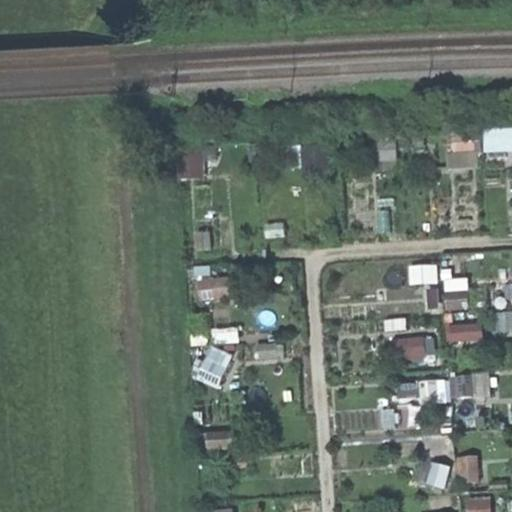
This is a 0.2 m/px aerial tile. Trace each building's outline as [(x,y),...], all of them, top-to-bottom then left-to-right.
[(495,149),(511,149),(511,127),(495,128),(495,149)] [(455,166),(486,167),(488,140),(457,138),(455,166)] [(339,170),(338,142),(311,143),(312,171),(339,170)] [(185,143),(186,177),(213,177),(212,143),(185,143)] [(206,277),(208,298),(237,295),(234,275),(206,277)] [(455,308),(477,306),(475,286),(453,288),(455,308)] [(492,338),(490,320),(455,323),(456,341),(492,338)] [(434,355),(431,334),(399,337),(401,359),(434,355)] [(218,344),(206,378),(228,385),(239,351),(218,344)] [(457,393),(494,392),(493,372),(456,374),(457,393)] [(464,455),(466,479),(488,477),(486,453),(464,455)] [(499,511),(498,494),(474,496),(475,511),(499,511)]
